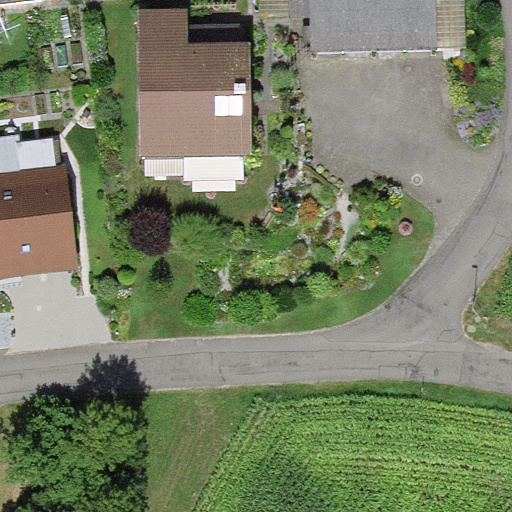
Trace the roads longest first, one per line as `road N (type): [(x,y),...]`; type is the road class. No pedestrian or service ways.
road 1 (unclassified): [(0,384),(120,369),(387,361)]
road 2 (unclassified): [(387,361),(402,321),(470,255),(511,196)]
road 3 (unclassified): [(387,361),(511,377)]
